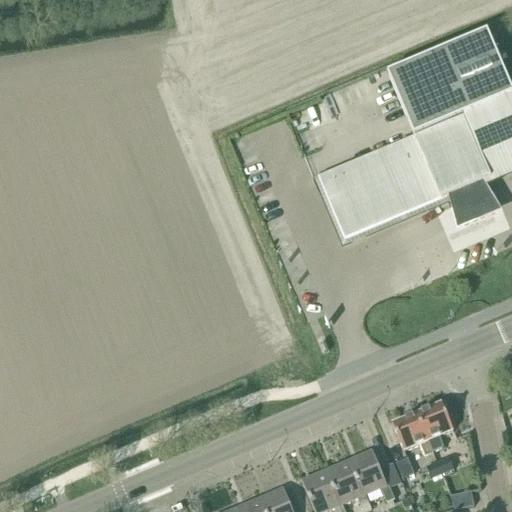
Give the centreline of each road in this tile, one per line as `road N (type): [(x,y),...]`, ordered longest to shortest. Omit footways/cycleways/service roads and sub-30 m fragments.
road 1 (primary): [(78,511),(470,347)]
road 2 (residential): [(503,511),(470,347)]
